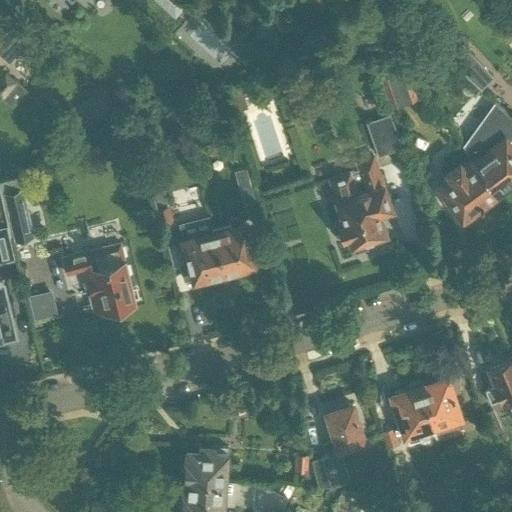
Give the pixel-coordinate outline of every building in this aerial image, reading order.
[(316,11),(304,0),(294,0),(290,4),(308,20),(316,11)] [(13,15),(0,30),(0,29),(0,52),(9,61),(33,33),(13,15)] [(448,57),(481,88),(493,76),(462,43),(448,57)] [(380,77),(391,106),(417,97),(407,68),(380,77)] [(19,98),(25,91),(5,73),(0,79),(0,80),(10,89),(19,98)] [(19,98),(10,89),(0,80),(0,94),(12,106),(19,98)] [(267,81),(226,88),(234,112),(248,108),(244,96),(270,88),(267,81)] [(379,153),(399,146),(389,115),(369,122),(379,153)] [(485,147),(484,147),(476,143),(476,141),(475,140),(474,139),(472,138),(470,137),(468,137),(466,138),(461,142),(472,158),(474,161),(475,161),(496,190),(505,183),(508,186),(511,183),(511,147),(505,139),(494,147),(491,146),(487,145),(485,147)] [(390,206),(373,154),(357,160),(363,178),(353,182),(349,171),(330,177),(343,218),(335,221),(332,226),(335,235),(341,237),(349,234),(351,242),(384,231),(377,211),(390,206)] [(496,190),(475,161),(474,161),(472,158),(461,166),(458,161),(447,169),(452,176),(438,186),(460,215),(462,214),(465,218),(476,209),(474,206),(496,190)] [(167,204),(157,167),(144,171),(155,207),(156,207),(161,224),(174,220),(169,204),(167,204)] [(0,190),(11,237),(13,236),(33,232),(23,188),(21,188),(19,177),(0,181),(0,190)] [(239,185),(244,203),(256,200),(251,182),(239,185)] [(228,227),(213,230),(223,269),(252,262),(240,217),(226,221),(228,227)] [(223,269),(213,230),(211,223),(182,231),(186,247),(181,249),(184,261),(180,262),(184,279),(223,269)] [(0,226),(0,259),(13,256),(6,225),(0,226)] [(134,298),(121,242),(66,255),(66,253),(63,254),(69,275),(71,275),(70,272),(84,269),(89,290),(93,308),(116,302),(120,306),(129,305),(132,299),(134,298)] [(0,334),(7,332),(13,330),(1,281),(0,280),(0,334)] [(511,355),(511,353),(488,364),(496,383),(485,388),(491,401),(501,396),(503,400),(511,395),(511,355)] [(447,374),(424,382),(431,403),(427,404),(434,424),(436,432),(463,424),(460,415),(453,391),(459,389),(455,374),(448,376),(447,374)] [(408,386),(407,387),(390,393),(403,434),(434,424),(427,404),(431,403),(424,382),(421,381),(419,380),(416,380),(414,381),(412,381),(410,383),(408,386)] [(231,399),(231,411),(245,411),(246,399),(231,399)] [(338,446),(346,444),(362,439),(352,403),(346,402),(339,404),(338,407),(326,411),(329,419),(323,421),(329,440),(322,442),(326,455),(311,459),(317,484),(330,486),(342,482),(348,481),(342,457),(338,446)] [(502,430),(493,409),(485,413),(493,433),(502,430)] [(381,430),(386,446),(399,442),(394,426),(381,430)] [(225,480),(225,479),(228,445),(199,443),(199,448),(187,447),(185,476),(225,480)] [(307,472),(309,454),(295,453),(294,471),(307,472)] [(255,482),(225,479),(225,480),(185,476),(182,511),(190,511),(222,511),(224,502),(253,504),(255,482)] [(255,482),(253,504),(253,506),(263,511),(292,511),(283,507),(288,496),(268,485),(267,483),(255,482)] [(369,511),(377,494),(343,488),(332,511),(333,511),(369,511)]
